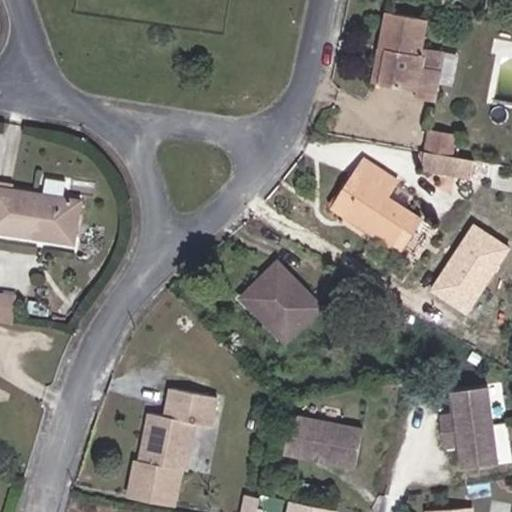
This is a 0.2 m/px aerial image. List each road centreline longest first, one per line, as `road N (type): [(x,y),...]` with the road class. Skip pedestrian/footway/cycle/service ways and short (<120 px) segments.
road 1 (residential): [(42,511),(85,372),(120,303),(175,249)]
road 2 (residential): [(20,0),(39,64),(69,108),(127,136)]
road 3 (residential): [(271,140),(312,68),(328,0)]
road 4 (residential): [(175,249),(241,195),(271,140)]
road 5 (residential): [(127,136),(178,129),(271,140)]
road 6 (residential): [(127,136),(175,249)]
